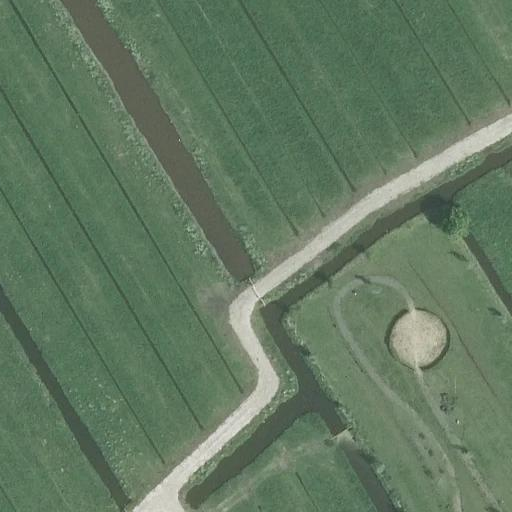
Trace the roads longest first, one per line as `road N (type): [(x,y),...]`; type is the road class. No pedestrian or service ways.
road 1 (track): [(160,499),(263,396),(269,378),(241,328),(240,306),(370,202),(511,124)]
road 2 (unknown): [(460,511),(431,436),(377,378),(337,316),(341,292),(367,279),(391,282),(409,300),(427,396),(499,511)]
